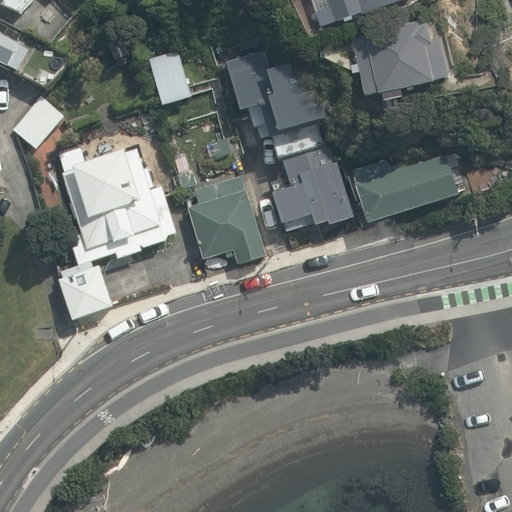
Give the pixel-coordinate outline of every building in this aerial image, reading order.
[(33,0),(0,0),(0,5),(2,7),(22,12),(33,0)] [(328,0),(336,22),(361,14),(362,16),(411,0),(328,0)] [(382,94),(384,101),(403,96),(401,89),(434,81),(433,79),(448,76),(440,39),(431,41),(427,24),(421,26),(420,21),(365,34),(366,37),(352,40),(365,95),(378,92),(378,95),(382,94)] [(0,62),(11,68),(12,66),(19,69),(29,50),(21,46),(22,44),(0,33),(0,62)] [(130,54),(123,38),(109,44),(116,60),(118,60),(120,66),(131,61),(128,55),(130,54)] [(38,39),(19,73),(50,89),(77,60),(38,39)] [(275,188),(288,233),(331,220),(332,223),(353,216),(337,165),(334,166),(323,129),(328,127),(317,92),(321,91),(313,63),(308,65),(306,57),(292,61),(286,39),(228,56),(243,106),(250,104),(257,128),(268,125),(286,184),(275,188)] [(149,58),(164,106),(193,97),(178,49),(149,58)] [(13,129),(37,149),(64,117),(40,97),(13,129)] [(219,158),(231,154),(226,139),(214,143),(219,158)] [(70,237),(79,265),(117,253),(119,258),(143,250),(141,244),(146,247),(166,240),(168,235),(177,232),(163,187),(151,191),(150,188),(155,187),(148,165),(144,166),(138,148),(86,165),(78,140),(57,146),(65,173),(63,173),(82,233),(70,237)] [(352,170),(370,223),(458,194),(450,168),(460,165),(455,151),(402,169),(400,163),(390,166),(387,158),(352,170)] [(176,175),(182,190),(198,185),(192,169),(176,175)] [(236,256),(239,265),(267,257),(242,177),(195,191),(199,204),(189,207),(205,259),(226,253),(228,258),(236,256)] [(60,279),(74,320),(115,307),(101,265),(60,279)]
